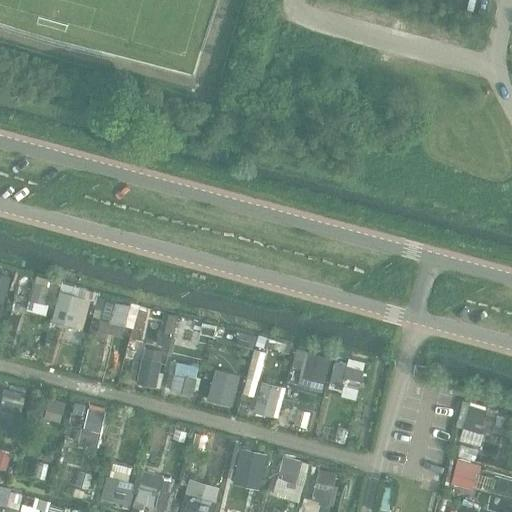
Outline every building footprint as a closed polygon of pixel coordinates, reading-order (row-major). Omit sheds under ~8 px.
[(0,300),(7,302),(12,274),(0,271),(0,300)] [(50,280),(31,275),(26,293),(45,298),(50,280)] [(53,321),(83,328),(91,297),(61,289),(53,321)] [(121,298),(101,293),(96,312),(117,317),(121,298)] [(241,330),(238,343),(257,348),(260,335),(241,330)] [(353,359),(332,354),(328,372),(348,378),(353,359)] [(155,361),(137,357),(132,377),(151,381),(155,361)] [(179,361),(171,388),(194,395),(202,367),(179,361)] [(230,381),(211,377),(207,397),(225,401),(230,381)] [(261,381),(255,412),(279,417),(285,386),(261,381)] [(22,393),(4,389),(0,405),(0,408),(17,413),(22,393)] [(61,429),(68,401),(52,397),(44,424),(61,429)] [(462,440),(483,444),(488,408),(467,405),(462,440)] [(106,416),(83,409),(78,429),(101,435),(106,416)] [(0,466),(10,468),(12,451),(0,449),(0,466)] [(274,494),(301,500),(310,460),(283,454),(274,494)] [(475,488),(481,462),(458,457),(453,483),(475,488)] [(104,492),(134,500),(138,482),(130,480),(133,466),(112,460),(104,492)] [(331,473),(315,469),(310,487),(327,491),(331,473)] [(163,485),(145,482),(141,503),(158,507),(163,485)] [(21,511),(43,511),(47,499),(38,496),(35,506),(24,503),(21,511)] [(236,511),(239,504),(217,500),(214,511),(236,511)]
